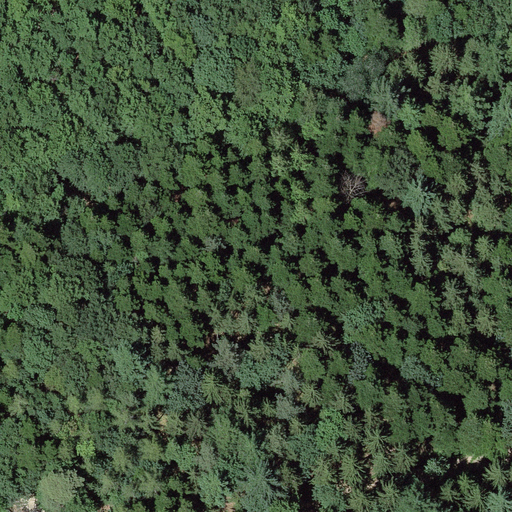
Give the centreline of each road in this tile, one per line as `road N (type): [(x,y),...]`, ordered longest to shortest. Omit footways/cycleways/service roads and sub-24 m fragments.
road 1 (track): [(0,183),(167,152),(511,43)]
road 2 (track): [(511,444),(287,511)]
